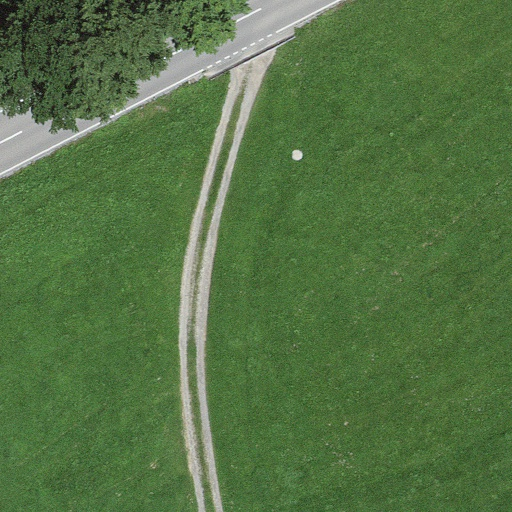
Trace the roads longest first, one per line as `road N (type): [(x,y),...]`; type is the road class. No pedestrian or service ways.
road 1 (track): [(215,511),(199,371),(215,191),(275,0)]
road 2 (tertiary): [(0,144),(278,0)]
